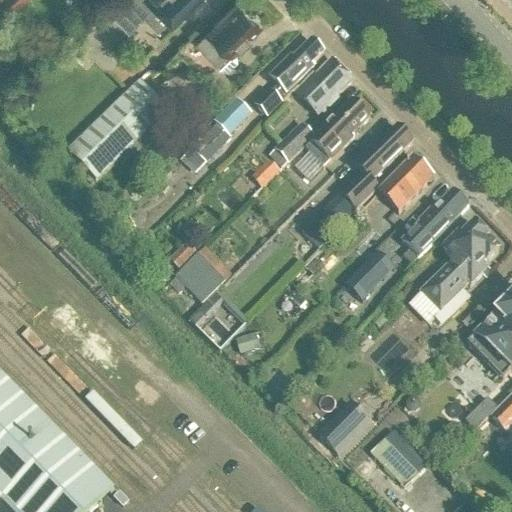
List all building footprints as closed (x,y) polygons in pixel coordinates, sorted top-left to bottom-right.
[(4,0),(13,9),(21,0),(4,0)] [(113,0),(107,6),(129,29),(144,14),(158,28),(185,1),(193,9),(201,0),(113,0)] [(233,49),(261,21),(258,19),(259,14),(256,11),(250,11),(239,0),(237,0),(197,40),(223,66),(228,67),(237,57),(237,52),(233,49)] [(297,89),(315,72),(312,69),(323,58),(312,46),(294,63),(293,61),(270,83),(278,91),(272,97),(271,96),(256,110),(268,122),(299,91),(297,89)] [(337,101),(352,86),(332,65),(317,80),(315,78),(296,97),(321,122),(340,104),(337,101)] [(97,187),(169,116),(140,86),(68,157),(97,187)] [(229,141),(251,118),(236,103),(214,126),(217,128),(192,154),(207,169),(232,144),(229,141)] [(352,141),(370,123),(362,115),(361,109),(356,108),(354,106),(313,148),(316,151),(309,157),(324,172),(354,142),(352,141)] [(301,129),(274,155),(275,156),(269,161),(282,174),(288,169),(289,170),(316,143),(301,129)] [(375,183),(411,147),(397,133),(382,148),(377,143),(354,166),(365,178),(344,198),(344,199),(356,211),(380,188),(375,183)] [(433,184),(434,183),(415,163),(379,198),(399,218),(428,189),(430,190),(434,186),(433,184)] [(421,228),(402,247),(410,255),(404,261),(413,269),(429,252),(427,250),(435,242),(436,243),(468,211),(453,196),(442,207),(440,205),(419,225),(421,228)] [(358,213),(356,211),(344,199),(322,221),(303,240),(317,254),(336,235),(358,213)] [(123,240),(135,235),(129,222),(117,227),(123,240)] [(481,274),(501,254),(476,229),(462,243),(459,240),(444,255),(454,265),(422,297),(441,317),(470,288),(472,289),(484,277),(481,274)] [(367,264),(387,244),(376,233),(356,253),(367,264)] [(146,246),(138,238),(122,253),(131,261),(146,246)] [(187,248),(169,265),(179,275),(196,258),(187,248)] [(203,309),(226,287),(199,259),(176,282),(203,309)] [(160,291),(172,279),(161,269),(154,278),(156,280),(152,284),(160,291)] [(361,310),(375,297),(357,279),(344,293),(361,310)] [(511,306),(469,349),(503,384),(511,375),(511,306)] [(240,360),(260,354),(255,339),(235,345),(240,360)] [(354,353),(343,353),(343,368),(354,368),(354,353)] [(276,375),(263,389),(282,407),(295,394),(276,375)] [(0,511),(97,511),(114,496),(99,480),(19,399),(2,381),(0,379),(0,511)] [(474,439),(500,412),(489,401),(463,427),(474,439)] [(511,401),(500,412),(491,422),(507,439),(511,434),(511,401)] [(337,460),(370,427),(350,407),(317,440),(337,460)] [(366,463),(400,498),(427,471),(394,436),(366,463)]
